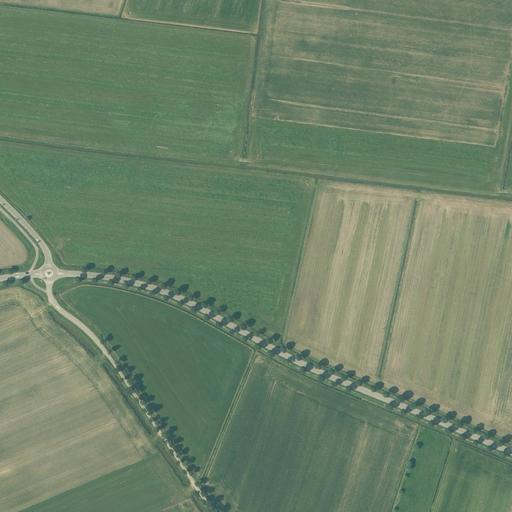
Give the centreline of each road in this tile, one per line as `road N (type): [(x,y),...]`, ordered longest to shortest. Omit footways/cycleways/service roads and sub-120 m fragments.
road 1 (tertiary): [(511,455),(288,358),(171,295),(126,280),(56,273)]
road 2 (unclassified): [(211,511),(93,334),(59,308),(50,278)]
